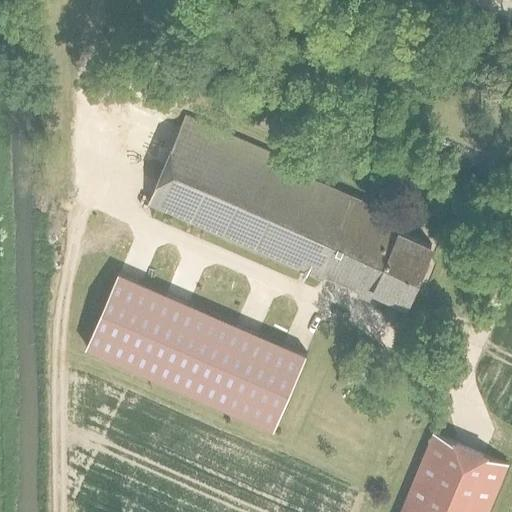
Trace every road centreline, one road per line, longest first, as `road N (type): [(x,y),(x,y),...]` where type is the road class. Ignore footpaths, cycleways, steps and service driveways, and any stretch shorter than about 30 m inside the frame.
road 1 (track): [(60,511),(57,327),(83,196),(85,88),(104,0)]
road 2 (track): [(83,196),(313,297),(332,296),(341,283)]
road 3 (track): [(511,256),(456,376),(474,428),(470,439)]
